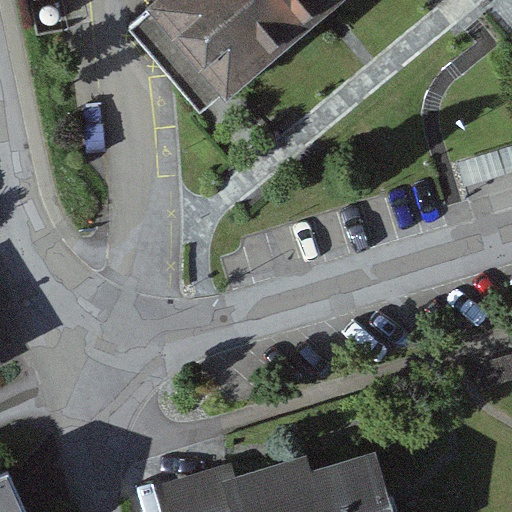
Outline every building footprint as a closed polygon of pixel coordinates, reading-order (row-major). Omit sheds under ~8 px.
[(511,0),(184,0),(155,24),(219,103),(348,0),(511,0)] [(0,343),(0,377),(13,371),(0,343)] [(511,357),(476,368),(484,394),(511,385),(511,357)] [(401,511),(384,449),(236,490),(230,469),(165,487),(171,511),(401,511)] [(35,511),(14,467),(0,472),(0,511),(35,511)]
